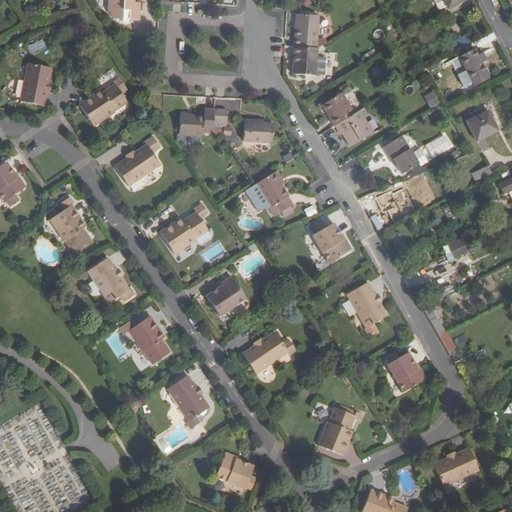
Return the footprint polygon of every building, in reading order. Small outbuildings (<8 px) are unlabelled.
[(109,0),(109,10),(114,19),(139,20),(140,2),(134,2),(133,0),(109,0)] [(447,6),(444,0),(434,0),(439,10),(447,6)] [(297,15),(295,47),(317,48),(325,44),(325,40),(317,39),(318,16),(297,15)] [(464,37),(452,43),(456,50),(468,44),(464,37)] [(31,51),(46,47),(44,40),(29,45),(31,51)] [(295,47),(293,74),(315,76),(317,48),(295,47)] [(460,56),(475,86),(490,78),(481,62),(485,59),(482,53),(478,55),(475,49),(460,56)] [(437,61),(426,67),(427,71),(439,65),(437,61)] [(28,64),(21,102),(44,106),(47,93),(49,83),(51,68),(28,64)] [(408,72),(411,77),(416,73),(413,68),(408,72)] [(100,91),(79,105),(94,126),(115,111),(127,102),(121,93),(120,92),(126,88),(119,78),(114,82),(115,85),(102,93),(100,91)] [(342,93),(324,104),(333,118),(331,119),(336,125),(338,123),(355,114),(342,93)] [(429,99),(433,106),(441,101),(437,95),(429,99)] [(323,105),(331,119),(333,118),(324,104),(323,105)] [(214,110),(215,109),(205,109),(204,116),(180,115),(179,134),(203,135),(203,133),(213,133),(213,128),(213,126),(214,110)] [(227,111),(214,110),(213,126),(226,127),(227,111)] [(373,132),(360,110),(355,114),(338,123),(344,133),(343,134),(351,146),(373,132)] [(468,122),(477,141),(497,130),(488,112),(468,122)] [(273,124),(264,123),(255,123),(256,120),(245,119),(244,141),(271,143),(273,124)] [(344,133),(338,123),(336,125),(341,135),(343,134),(344,133)] [(394,159),(397,164),(403,174),(418,164),(401,136),(384,147),(391,160),(394,159)] [(147,145),(135,153),(128,158),(115,167),(128,186),(160,165),(152,153),(152,152),(160,146),(154,137),(146,143),(147,145)] [(427,163),(419,149),(412,153),(418,164),(420,167),(427,163)] [(6,200),(10,206),(20,200),(15,194),(25,187),(16,173),(14,174),(6,162),(0,166),(0,195),(4,202),(6,200)] [(473,174),(476,181),(491,173),(487,167),(473,174)] [(274,173),(282,185),(285,183),(277,171),(274,173)] [(281,212),(290,207),(293,206),(287,197),(288,196),(282,185),(274,173),(257,184),(272,206),(269,208),(275,217),(281,212)] [(511,177),(510,179),(497,185),(502,195),(508,192),(511,199),(511,177)] [(133,193),(144,186),(141,181),(130,187),(133,193)] [(272,206),(257,184),(247,191),(262,213),(269,208),(272,206)] [(65,240),(73,253),(92,241),(83,228),(85,227),(71,205),(72,205),(68,199),(60,203),(64,210),(50,220),(64,241),(65,240)] [(181,219),(160,233),(175,254),(196,241),(195,239),(208,230),(201,220),(209,214),(202,204),(194,209),(196,212),(183,222),(181,219)] [(290,207),(281,212),(285,218),(294,212),(290,207)] [(313,235),(330,264),(352,251),(343,236),(341,237),(333,224),(326,228),(322,220),(313,225),(317,233),(315,234),(313,235)] [(449,245),(451,251),(466,244),(463,238),(449,245)] [(208,263),(226,252),(219,242),(201,253),(208,263)] [(470,252),(466,244),(451,251),(455,259),(470,252)] [(88,271),(109,304),(120,297),(124,302),(136,295),(132,289),(129,290),(121,278),(116,270),(107,258),(88,271)] [(206,296),(220,316),(246,299),(231,277),(217,287),(218,289),(206,296)] [(379,303),(375,295),(368,283),(347,294),(366,327),(370,335),(378,331),(373,324),(386,316),(379,303)] [(444,332),(429,305),(424,308),(439,335),(444,332)] [(446,317),(450,325),(456,322),(452,314),(446,317)] [(143,351),(152,364),(170,352),(162,339),(164,338),(150,317),(137,325),(133,319),(119,328),(123,334),(128,331),(143,352),(143,351)] [(444,332),(439,335),(449,352),(455,348),(446,331),(444,332)] [(262,340),(255,346),(242,354),(256,374),(288,353),(290,355),(297,350),(291,341),(284,346),(283,344),(275,333),(262,340)] [(387,365),(403,392),(425,379),(417,364),(415,365),(408,353),(399,358),(395,352),(386,357),(390,364),(387,365)] [(168,389),(189,421),(187,422),(190,427),(198,421),(196,417),(208,409),(200,396),(195,388),(187,376),(168,389)] [(334,408),(319,446),(342,455),(352,431),(349,430),(353,420),(358,422),(362,414),(340,405),(338,409),(334,408)] [(469,450),(456,455),(447,459),(434,465),(444,487),(479,471),(469,450)] [(225,453),(215,476),(245,489),(245,490),(251,492),(255,481),(249,479),(254,467),(241,462),(241,460),(225,453)] [(371,490),(362,511),(406,511),(407,509),(393,503),(394,500),(371,490)]
